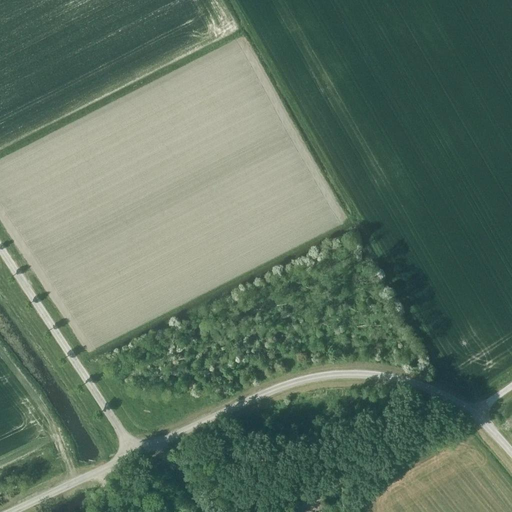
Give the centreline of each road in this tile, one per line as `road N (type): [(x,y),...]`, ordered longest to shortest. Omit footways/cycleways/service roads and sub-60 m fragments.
road 1 (unclassified): [(133,452),(282,386),(358,373),(444,394),(511,452)]
road 2 (unclassified): [(133,452),(0,248)]
road 3 (unclassified): [(11,511),(133,452)]
